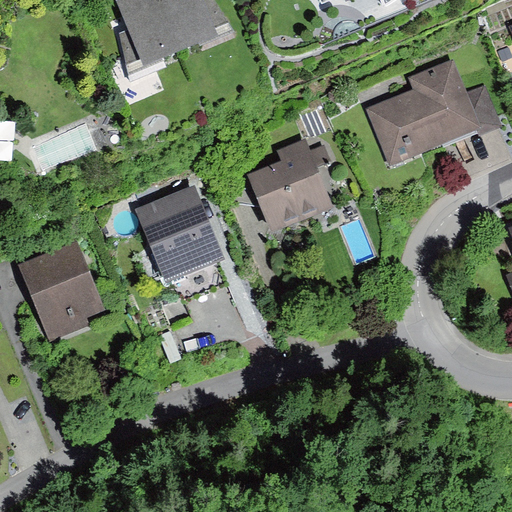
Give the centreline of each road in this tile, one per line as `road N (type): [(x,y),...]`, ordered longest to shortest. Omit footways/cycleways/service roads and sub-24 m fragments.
road 1 (residential): [(427,326),(151,420),(0,497)]
road 2 (residential): [(511,182),(446,216),(427,244),(420,277),(427,326)]
